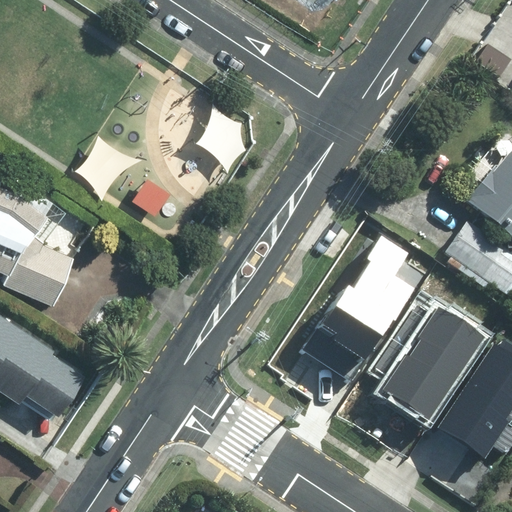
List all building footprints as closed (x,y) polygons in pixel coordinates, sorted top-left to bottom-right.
[(201,129),(195,137),(201,140),(211,149),(221,158),(226,170),(231,159),(237,151),(246,146),(241,135),(239,126),(241,117),(235,115),(228,112),(218,105),(211,98),(208,111),(206,121),(201,129)] [(93,185),(102,201),(105,194),(116,179),(133,160),(146,153),(132,151),(119,146),(104,137),(97,127),(95,135),(88,146),(79,159),(71,165),(81,172),(93,185)] [(511,143),(506,151),(500,146),(457,199),(509,243),(511,240),(511,143)] [(169,191),(140,170),(122,194),(151,215),(169,191)] [(55,304),(75,257),(45,244),(38,237),(55,214),(23,191),(0,181),(0,265),(14,272),(9,284),(55,304)] [(497,247),(460,222),(440,252),(502,295),(511,280),(511,265),(494,253),(497,247)] [(459,317),(411,282),(356,355),(422,405),(443,377),(435,370),(443,360),(449,365),(472,335),(455,322),(459,317)] [(455,284),(443,299),(474,323),(477,319),(491,331),(500,320),(455,284)] [(0,396),(16,407),(21,399),(52,421),(82,377),(0,321),(0,396)] [(493,347),(483,340),(427,425),(478,458),(486,446),(499,455),(511,434),(511,343),(500,336),(493,347)]
